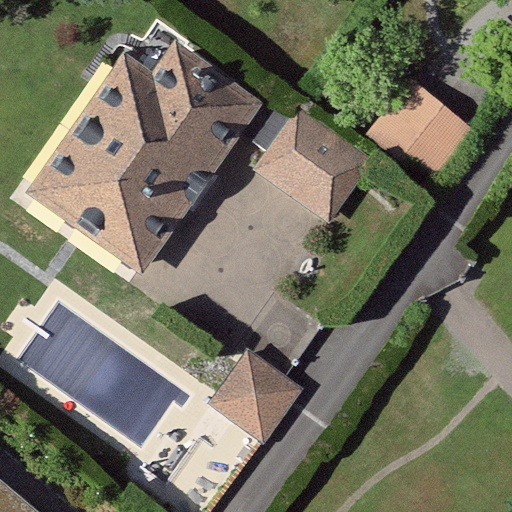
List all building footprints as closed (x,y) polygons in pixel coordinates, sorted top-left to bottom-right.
[(131,73),(40,202),(142,275),(257,113),(182,59),(158,93),(131,73)] [(415,83),(369,136),(408,171),(416,161),(438,180),(476,136),(415,83)] [(297,125),(261,175),(324,220),(331,225),(373,165),(304,116),(297,125)] [(273,285),(220,236),(235,220),(214,201),(154,264),(228,333),(273,285)] [(251,354),(211,409),(265,448),(305,393),(251,354)] [(0,511),(35,511),(0,482),(0,511)]
